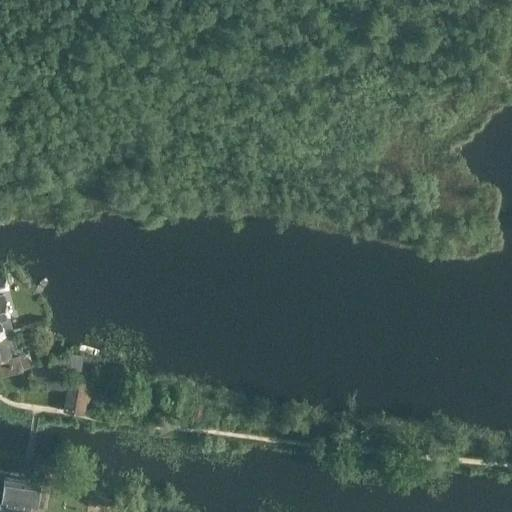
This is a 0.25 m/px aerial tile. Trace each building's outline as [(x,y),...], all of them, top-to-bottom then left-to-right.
[(0,335),(13,332),(3,295),(0,295),(0,335)] [(18,348),(13,332),(0,335),(0,374),(23,368),(23,366),(31,364),(33,374),(30,375),(30,386),(46,386),(46,377),(48,375),(50,375),(49,362),(36,363),(34,357),(30,358),(28,350),(23,351),(22,346),(18,348)] [(69,367),(70,367),(71,358),(58,356),(56,365),(69,367)] [(46,377),(46,386),(46,387),(67,390),(65,408),(84,411),(88,381),(50,375),(48,375),(46,377)] [(37,496),(39,482),(6,477),(4,486),(0,484),(0,511),(25,511),(27,503),(42,505),(44,497),(37,496)]
